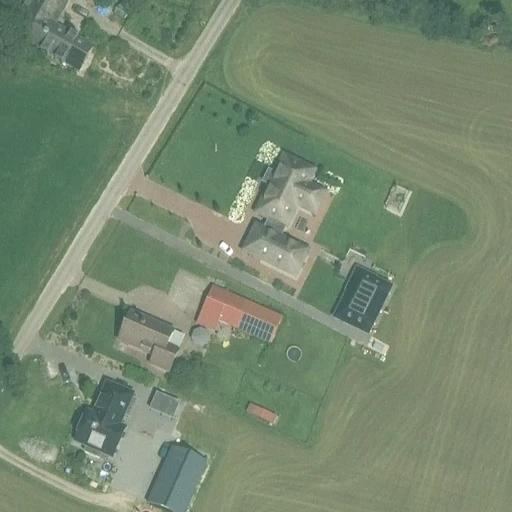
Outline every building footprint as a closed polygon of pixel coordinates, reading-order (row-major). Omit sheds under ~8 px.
[(27,0),(8,33),(79,74),(94,48),(56,25),(71,0),(27,0)] [(264,229),(254,224),(242,248),(262,258),(296,275),(309,250),(280,236),(285,225),(288,226),(299,204),(305,207),(317,213),(327,193),(315,187),(309,184),(316,170),(286,155),(278,171),(275,170),(267,185),(270,187),(258,212),(270,217),(264,229)] [(305,211),(297,234),(312,239),(320,216),(305,211)] [(334,319),(368,335),(391,288),(357,271),(334,319)] [(282,319),(212,288),(201,313),(219,321),(271,344),(282,319)] [(168,373),(178,350),(167,345),(173,332),(131,313),(118,342),(153,358),(150,365),(168,373)] [(132,396),(107,385),(93,416),(88,413),(84,421),(75,443),(86,448),(84,453),(99,460),(102,454),(112,459),(124,429),(119,427),(123,416),(129,419),(136,402),(131,399),(132,396)] [(162,386),(154,400),(172,411),(180,397),(162,386)] [(172,449),(148,504),(166,511),(185,511),(207,465),(172,449)]
